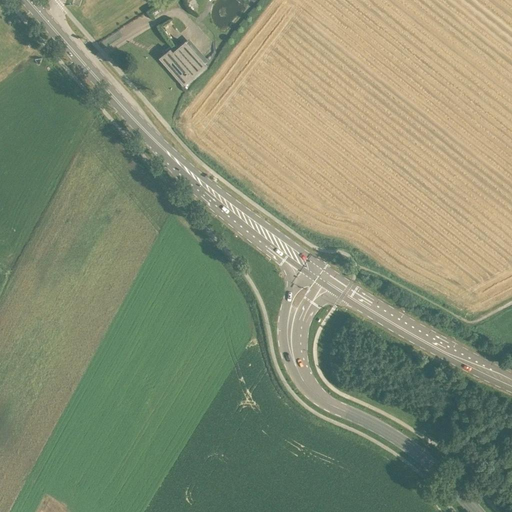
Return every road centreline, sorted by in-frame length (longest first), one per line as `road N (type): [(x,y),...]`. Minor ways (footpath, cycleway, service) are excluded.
road 1 (secondary): [(474,511),(416,453),(309,390),(293,360),(294,310)]
road 2 (primary): [(318,272),(511,385)]
road 3 (primary): [(160,146),(174,173),(284,262),(296,290),(294,310)]
road 4 (primary): [(160,146),(223,205),(318,272)]
road 5 (primary): [(27,0),(160,146)]
